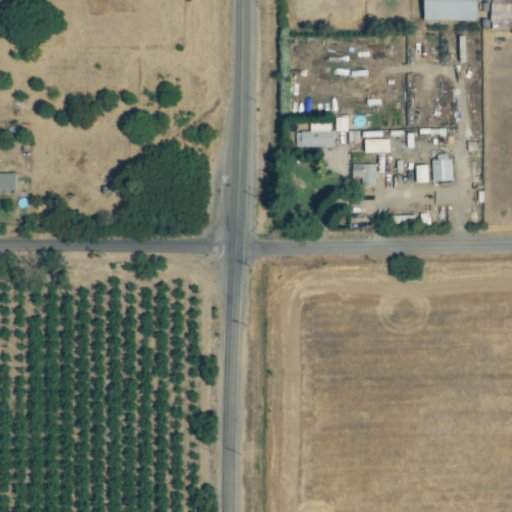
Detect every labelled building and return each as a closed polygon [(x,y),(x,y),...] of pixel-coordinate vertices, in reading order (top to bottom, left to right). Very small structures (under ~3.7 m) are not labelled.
[(480,21),(480,0),(427,0),(427,20),(480,21)] [(511,0),(491,0),(492,29),(511,29),(511,0)] [(351,128),(366,128),(366,116),(351,116),(351,128)] [(310,123),(311,131),(296,132),(297,147),(334,146),(333,122),(310,123)] [(390,139),(364,139),(365,153),(391,153),(390,139)] [(438,159),(432,160),(433,182),(452,181),(452,154),(438,154),(438,159)] [(376,185),(376,164),(353,164),(352,185),(376,185)] [(417,165),(417,183),(430,182),(429,165),(417,165)] [(0,189),(17,190),(17,173),(0,172),(0,189)]
